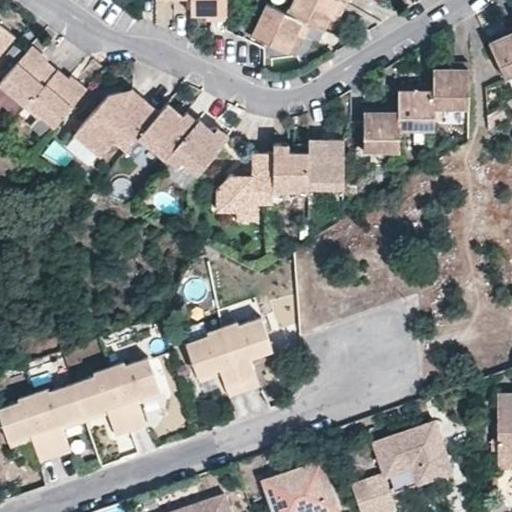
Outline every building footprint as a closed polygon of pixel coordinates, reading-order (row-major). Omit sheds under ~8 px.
[(192,0),(193,12),(211,12),(210,0),(192,0)] [(210,0),(211,12),(211,18),(226,19),(226,0),(210,0)] [(344,14),(350,2),(344,0),(293,0),(288,13),(313,24),(326,31),(336,11),(344,14)] [(313,24),(288,13),(266,3),(252,33),(289,50),(297,33),(306,36),(313,24)] [(508,33),(490,41),(500,64),(505,78),(511,74),(511,24),(506,27),(508,33)] [(0,49),(12,35),(0,26),(0,49)] [(490,34),(490,41),(508,33),(506,27),(490,34)] [(40,52),(31,45),(0,81),(0,84),(24,106),(56,69),(37,55),(40,52)] [(435,107),(470,107),(469,62),(454,61),(454,66),(435,68),(435,82),(435,107)] [(71,82),(56,69),(24,106),(23,109),(36,120),(41,117),(53,128),(86,90),(74,79),(71,82)] [(400,104),(399,127),(434,128),(435,107),(435,82),(419,82),(419,87),(401,87),(400,104)] [(126,150),(138,135),(159,110),(131,88),(124,97),(113,110),(85,143),(99,157),(115,140),(126,150)] [(74,134),(85,143),(113,110),(124,97),(119,93),(107,94),(74,134)] [(168,101),(162,107),(176,118),(182,111),(168,101)] [(366,109),(366,116),(365,151),(399,150),(399,127),(400,104),(385,104),(385,109),(366,109)] [(166,157),(169,154),(199,118),(186,108),(182,111),(176,118),(162,107),(159,110),(138,135),(166,157)] [(182,156),(200,169),(223,142),(229,133),(214,122),(212,126),(201,117),(199,118),(169,154),(177,161),(182,156)] [(309,186),(343,186),(343,135),(332,135),(331,141),(309,141),(309,149),(309,186)] [(309,191),(309,186),(309,149),(291,149),(284,141),(274,141),(273,150),(274,180),(274,190),(309,191)] [(253,169),(253,175),(238,176),(230,176),(217,187),(218,211),(239,211),(239,202),(260,202),(274,201),(274,190),(274,180),(273,150),(252,150),(253,169)] [(239,211),(239,221),(260,220),(260,202),(239,202),(239,211)] [(254,357),(252,353),(271,346),(260,313),(240,321),(239,317),(224,322),(246,385),(261,380),(254,357)] [(187,339),(198,372),(221,363),(223,368),(231,390),(246,385),(224,322),(208,326),(209,331),(187,339)] [(252,353),(254,357),(273,351),(271,346),(252,353)] [(140,397),(138,392),(159,385),(149,352),(126,360),(125,356),(109,362),(132,424),(147,419),(140,397)] [(73,379),(84,411),(108,402),(110,408),(118,429),(132,424),(109,362),(96,366),(96,371),(73,379)] [(223,368),(221,363),(198,372),(200,377),(223,368)] [(73,445),(65,423),(63,418),(84,411),(73,379),(52,386),(50,382),(35,387),(57,451),(73,445)] [(161,390),(159,385),(138,392),(140,397),(161,390)] [(0,403),(0,410),(10,436),(33,428),(35,434),(42,456),(57,451),(35,387),(20,392),(21,396),(0,403)] [(511,389),(494,389),(493,401),(511,401),(511,389)] [(494,453),(511,452),(511,401),(493,401),(494,453)] [(84,411),(86,416),(110,408),(108,402),(84,411)] [(86,416),(84,411),(63,418),(65,423),(86,416)] [(448,469),(431,419),(370,441),(380,469),(382,474),(411,464),(416,480),(448,469)] [(35,434),(33,428),(10,436),(12,441),(35,434)] [(511,463),(511,452),(494,453),(494,464),(511,463)] [(259,478),(271,511),(335,511),(317,459),(259,478)] [(416,480),(411,464),(382,474),(380,469),(365,475),(370,487),(384,482),(387,490),(416,480)] [(378,511),(393,507),(387,490),(384,482),(370,487),(365,475),(348,481),(358,511),(378,511)] [(228,511),(222,492),(164,511),(228,511)]
